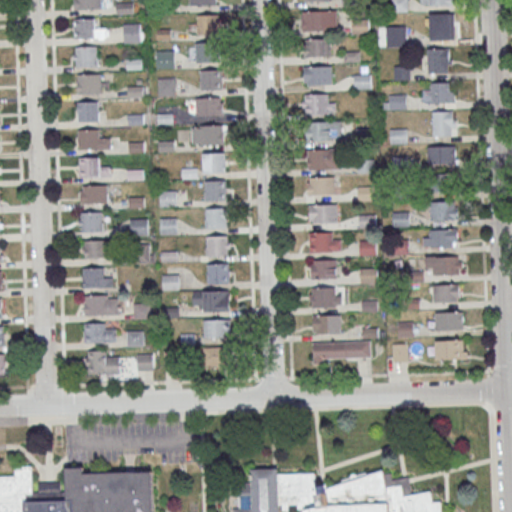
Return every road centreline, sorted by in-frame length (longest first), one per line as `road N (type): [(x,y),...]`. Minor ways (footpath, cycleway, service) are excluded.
road 1 (residential): [(511,511),(492,0)]
road 2 (residential): [(507,389),(0,406)]
road 3 (residential): [(44,405),(31,0)]
road 4 (residential): [(271,397),(258,0)]
